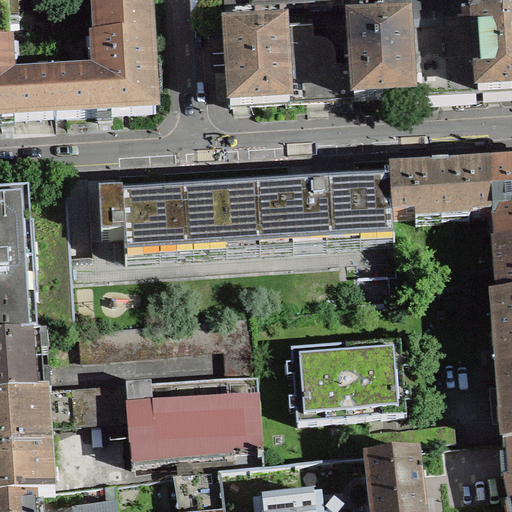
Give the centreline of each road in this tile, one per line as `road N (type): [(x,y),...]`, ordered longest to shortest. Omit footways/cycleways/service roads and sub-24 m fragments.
road 1 (residential): [(194,146),(511,131)]
road 2 (residential): [(0,158),(194,146)]
road 3 (residential): [(186,0),(194,146)]
